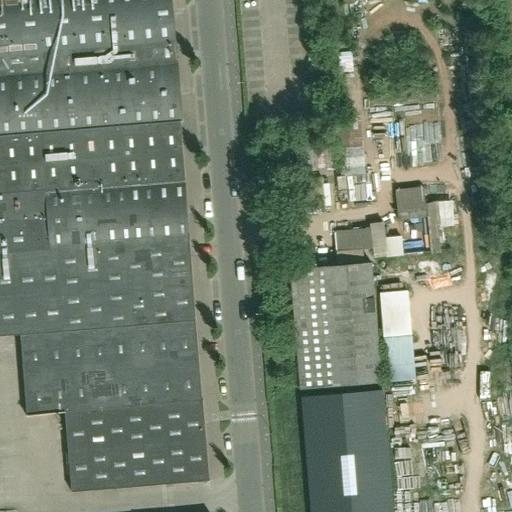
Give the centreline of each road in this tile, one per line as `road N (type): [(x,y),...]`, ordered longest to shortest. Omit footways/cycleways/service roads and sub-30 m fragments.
road 1 (residential): [(251,511),(210,0)]
road 2 (unknown): [(250,499),(121,511)]
